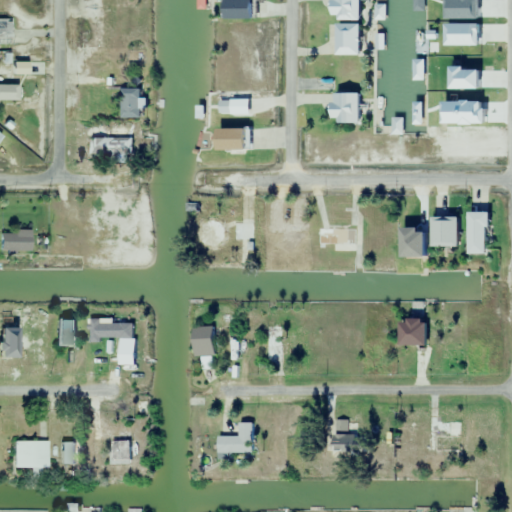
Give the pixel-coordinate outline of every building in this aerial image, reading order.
[(221,0),(222,19),(252,19),(251,0),(221,0)] [(359,20),(358,0),(330,0),(330,20),(359,20)] [(0,44),(11,45),(11,21),(0,21),(0,44)] [(358,24),(335,24),(335,55),(358,55),(358,24)] [(15,86),(0,85),(0,100),(15,100),(15,86)] [(357,123),(357,94),(329,94),(329,123),(357,123)] [(90,155),(132,155),(132,139),(107,139),(107,125),(90,125),(90,155)] [(214,129),(214,151),(244,151),(244,129),(214,129)] [(467,254),(486,254),(486,213),(467,213),(467,254)] [(430,218),(430,247),(458,247),(458,218),(430,218)] [(219,246),(222,222),(200,220),(198,244),(219,246)] [(233,242),(253,242),(253,223),(233,223),(233,242)] [(316,229),(316,248),(333,248),(333,251),(359,251),(359,229),(316,229)] [(28,232),(0,232),(0,252),(28,253),(28,232)] [(396,255),(425,255),(425,233),(396,233),(396,255)] [(393,316),(393,347),(423,347),(423,316),(393,316)] [(71,321),(53,321),(53,347),(71,347),(71,321)] [(280,325),(263,325),(263,364),(280,364),(280,325)] [(211,362),(211,358),(215,358),(215,327),(198,327),(198,362),(211,362)] [(447,422),(447,437),(429,437),(429,453),(460,453),(460,422),(447,422)] [(252,423),(239,424),(239,437),(217,437),(217,460),(233,460),(233,454),(252,454),(252,423)] [(129,466),(129,441),(106,441),(106,466),(129,466)] [(12,469),(47,469),(47,442),(12,442),(12,469)] [(75,466),(75,443),(59,443),(59,466),(75,466)]
